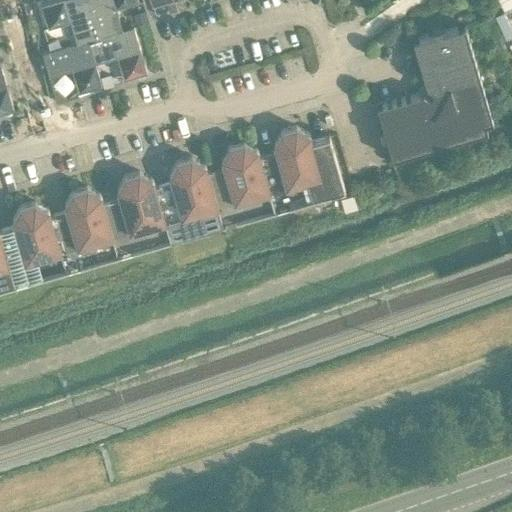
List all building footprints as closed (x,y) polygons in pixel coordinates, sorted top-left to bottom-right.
[(99,35),(88,0),(52,0),(40,3),(47,27),(70,20),(76,42),(88,39),(99,35)] [(138,0),(88,0),(99,35),(122,29),(116,7),(138,0)] [(177,8),(175,0),(170,0),(166,1),(169,10),(177,8)] [(144,10),(134,13),(137,23),(147,20),(144,10)] [(385,136),(391,156),(487,129),(484,121),(492,119),(464,23),(444,29),(442,25),(431,28),(433,32),(412,38),(426,84),(422,91),(376,104),(382,125),(377,126),(381,137),(385,136)] [(122,29),(99,35),(88,39),(95,62),(116,56),(123,78),(147,71),(133,25),(122,29)] [(58,38),(48,41),(50,49),(60,46),(58,38)] [(95,62),(88,39),(76,42),(42,52),(49,75),(71,69),(78,91),(101,84),(95,62)] [(0,111),(13,108),(0,62),(0,111)] [(110,73),(100,76),(103,86),(113,83),(110,73)] [(258,154),(274,207),(274,206),(290,201),(291,202),(327,192),(326,191),(342,186),(343,187),(344,187),(329,133),(311,138),(309,132),(296,124),(281,129),(273,142),(275,149),(259,154),(258,154)] [(258,154),(259,154),(257,147),(243,139),(228,144),(221,157),(223,164),(207,169),(206,169),(221,222),(225,221),(225,220),(241,215),(241,217),(274,207),(258,154)] [(206,169),(207,169),(205,162),(191,154),(176,159),(169,172),(171,179),(154,184),(169,237),(170,237),(170,236),(186,231),(186,233),(221,222),(206,169)] [(154,184),(152,177),(139,170),(124,174),(116,187),(118,194),(102,199),(101,199),(117,253),(118,252),(117,251),(133,246),(134,248),(169,237),(154,184)] [(49,214),(65,268),(65,267),(65,266),(81,261),(82,263),(117,253),(101,199),(102,199),(100,192),(87,185),(72,189),(64,203),(66,209),(50,214),(49,214)] [(14,224),(0,228),(0,240),(12,283),(13,282),(13,281),(29,277),(29,278),(65,268),(49,214),(50,214),(48,207),(34,200),(19,204),(12,218),(14,224)] [(0,286),(12,283),(0,240),(0,286)]
